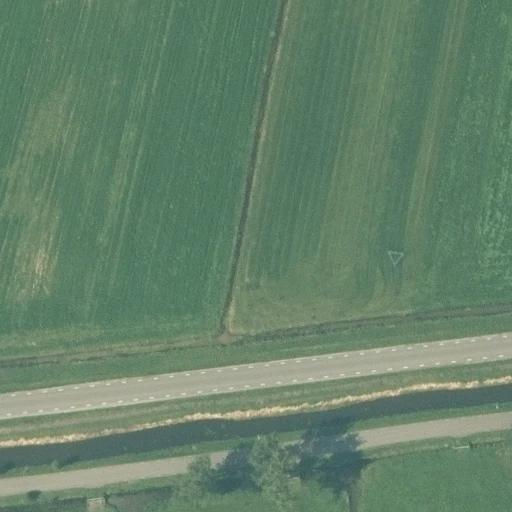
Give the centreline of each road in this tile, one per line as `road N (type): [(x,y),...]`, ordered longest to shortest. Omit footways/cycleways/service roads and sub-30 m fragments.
road 1 (unclassified): [(0,490),(511,421)]
road 2 (tertiary): [(511,347),(0,405)]
